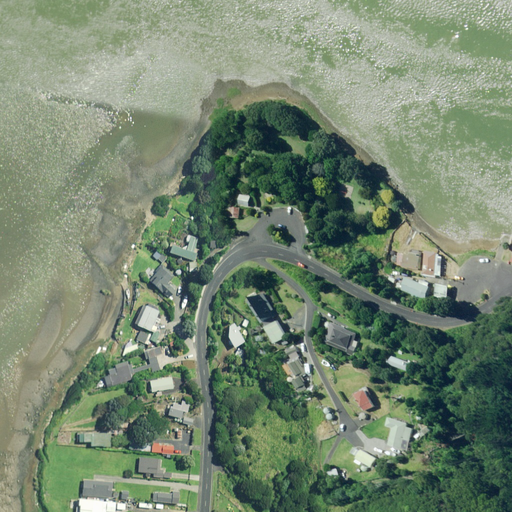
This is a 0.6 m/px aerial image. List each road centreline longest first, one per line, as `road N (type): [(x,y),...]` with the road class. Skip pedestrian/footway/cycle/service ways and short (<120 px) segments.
road 1 (secondary): [(252,252),(311,266),(414,319),(462,318),(511,288)]
road 2 (secondary): [(205,511),(205,306),(230,263),(252,252)]
road 3 (residential): [(252,252),(309,300),(308,339),(349,429)]
